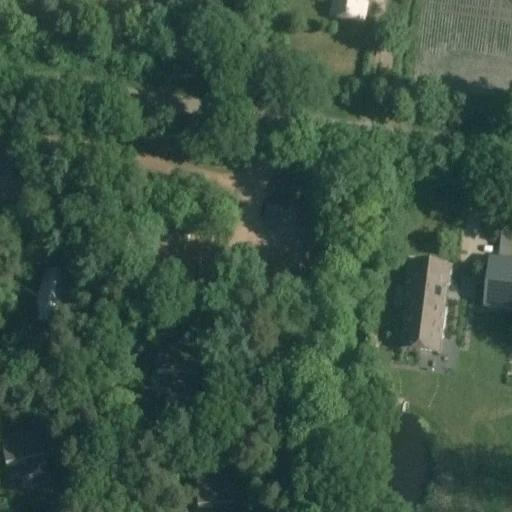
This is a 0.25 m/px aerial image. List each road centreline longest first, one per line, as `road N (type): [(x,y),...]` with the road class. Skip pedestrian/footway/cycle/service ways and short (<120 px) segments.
road 1 (unclassified): [(511,157),(0,77)]
road 2 (track): [(272,121),(239,274),(241,301),(271,346),(296,429),(296,511)]
road 3 (track): [(0,192),(37,182),(138,197),(200,243),(244,251),(284,251),(311,199)]
